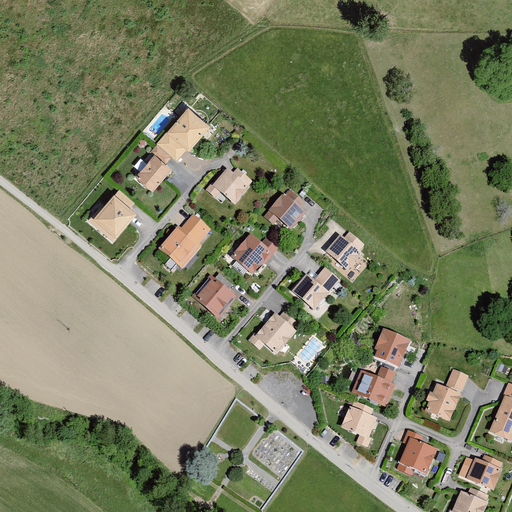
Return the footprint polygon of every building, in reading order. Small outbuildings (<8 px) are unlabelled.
[(186,107),(165,131),(186,149),(207,125),(186,107)] [(164,133),(156,143),(176,159),(184,149),(164,133)] [(171,155),(156,143),(150,151),(165,163),(171,155)] [(168,166),(152,153),(134,175),(150,188),(168,166)] [(225,169),(212,185),(233,203),(251,181),(236,169),(231,174),(225,169)] [(115,193),(114,192),(102,206),(101,205),(88,220),(112,240),(137,212),(131,206),(134,202),(119,188),(115,193)] [(282,195),(268,211),(289,229),(303,213),(297,208),(302,202),(289,190),(283,196),(282,195)] [(177,227),(159,247),(181,267),(200,246),(196,243),(209,230),(192,215),(179,229),(177,227)] [(338,237),(324,253),(346,271),(360,255),(356,253),(362,246),(347,234),(342,240),(338,237)] [(248,235),(229,257),(252,276),(275,249),(264,239),(259,245),(248,235)] [(337,281),(323,269),(312,282),(304,276),(291,292),(312,310),(337,281)] [(210,277),(193,297),(217,316),(233,297),(226,292),(232,284),(218,273),(213,279),(210,277)] [(273,314),(254,337),(276,354),(299,326),(283,313),(278,319),(273,314)] [(408,342),(381,331),(374,350),(378,351),(375,358),(394,366),(396,360),(399,361),(408,342)] [(360,372),(351,394),(384,407),(393,386),(390,384),(394,374),(380,367),(375,379),(360,372)] [(423,411),(447,421),(466,377),(452,371),(444,390),(434,386),(423,411)] [(503,397),(488,431),(508,440),(511,430),(511,385),(507,384),(502,396),(503,397)] [(348,406),(339,428),(358,437),(355,442),(365,447),(369,439),(366,438),(374,419),(369,417),(372,409),(354,401),(351,408),(348,406)] [(409,439),(396,469),(411,476),(414,470),(424,475),(435,450),(420,443),(422,437),(407,431),(404,437),(409,439)] [(480,463),(474,460),(465,479),(490,490),(501,464),(483,456),(480,463)] [(466,495),(459,492),(450,511),(480,511),(485,503),(483,503),(486,496),(469,488),(466,495)]
